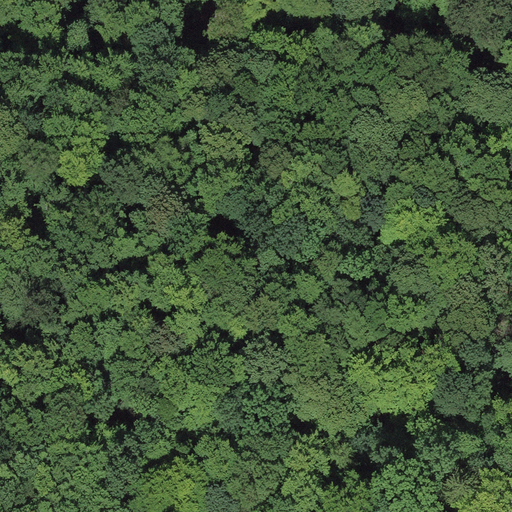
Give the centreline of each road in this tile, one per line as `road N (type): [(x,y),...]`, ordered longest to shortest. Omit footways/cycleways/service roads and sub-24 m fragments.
road 1 (track): [(511,88),(465,58),(377,35),(239,61),(0,75)]
road 2 (track): [(0,455),(229,435),(511,426)]
